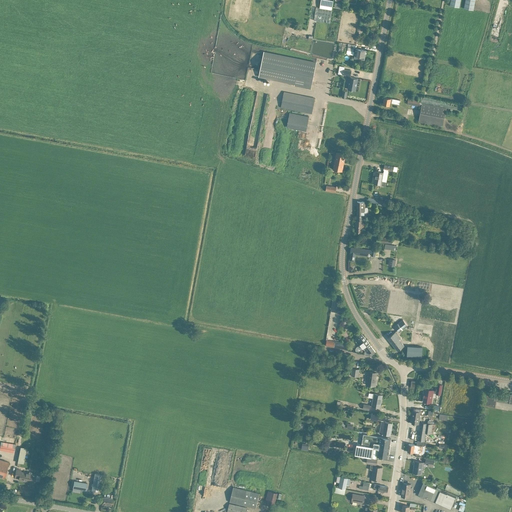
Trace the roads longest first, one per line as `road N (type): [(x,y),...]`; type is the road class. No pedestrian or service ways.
road 1 (tertiary): [(402,369),(357,317),(341,263),(390,0)]
road 2 (tertiary): [(391,511),(404,427),(402,369)]
